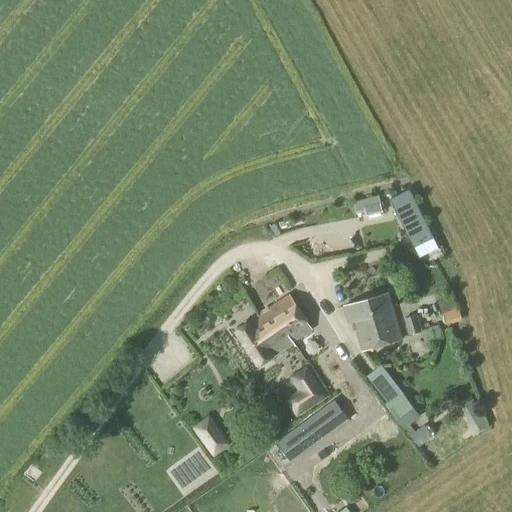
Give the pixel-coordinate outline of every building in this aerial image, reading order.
[(409,193),(390,201),(409,249),(428,242),(409,193)] [(362,351),(399,340),(386,295),(344,308),(348,322),(353,322),(362,351)] [(287,332),(293,341),(309,330),(288,298),(258,317),(264,326),(266,326),(274,340),(287,332)] [(446,326),(461,321),(458,309),(442,314),(446,326)] [(408,336),(421,332),(416,316),(403,319),(408,336)] [(290,343),(293,341),(287,332),(274,340),(266,326),(264,326),(258,317),(235,332),(257,367),(259,365),(263,366),(269,362),(270,358),(291,344),(290,343)] [(338,370),(353,361),(339,339),(325,348),(338,370)] [(327,356),(312,362),(326,392),(341,385),(327,356)] [(306,365),(288,377),(297,391),(284,400),(295,417),(327,397),(306,365)] [(402,428),(418,416),(401,393),(385,405),(402,428)] [(475,432),(487,426),(481,415),(469,422),(475,432)] [(208,416),(191,429),(213,458),(231,445),(208,416)] [(312,432),(323,450),(333,444),(323,426),(312,432)] [(424,426),(410,437),(418,447),(432,437),(424,426)]
